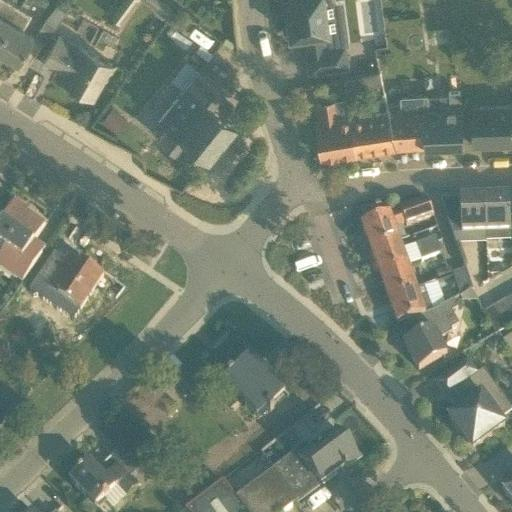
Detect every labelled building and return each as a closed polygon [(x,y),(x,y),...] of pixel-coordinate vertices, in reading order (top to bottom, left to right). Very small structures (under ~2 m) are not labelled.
[(0,0),(0,40),(20,7),(7,0),(0,12),(0,0)] [(173,6),(164,0),(122,0),(110,17),(120,25),(137,0),(146,0),(156,7),(153,11),(164,19),(173,6)] [(309,72),(329,69),(349,67),(346,42),(325,45),(324,34),(330,33),(327,2),(336,1),(335,0),(291,0),(294,18),(288,19),(290,37),(307,35),(309,49),(307,49),(309,72)] [(44,42),(66,11),(56,4),(34,36),(44,42)] [(0,52),(17,63),(33,35),(22,29),(31,14),(20,7),(0,40),(0,52)] [(79,47),(58,35),(44,61),(65,73),(62,79),(93,96),(112,62),(80,45),(79,47)] [(209,159),(237,124),(212,103),(223,91),(199,71),(159,119),(167,126),(158,137),(159,138),(174,150),(184,139),(209,159)] [(380,71),(361,74),(363,87),(382,83),(380,71)] [(389,112),(396,147),(464,144),(462,99),(437,100),(437,106),(426,107),(426,92),(399,93),(399,103),(386,103),(387,107),(389,112)] [(322,161),(354,155),(345,99),(334,101),(317,103),(320,121),(316,121),(322,161)] [(396,147),(389,112),(363,116),(350,118),(348,99),(345,99),(354,155),(397,149),(396,147)] [(472,145),(511,144),(511,104),(471,106),(472,145)] [(101,121),(118,131),(127,117),(109,107),(101,121)] [(486,236),(511,235),(509,197),(485,198),(486,236)] [(461,237),(486,236),(485,198),(460,199),(460,203),(461,237)] [(0,269),(23,284),(43,252),(33,245),(45,226),(28,214),(29,211),(15,201),(0,223),(0,242),(8,248),(0,259),(0,269)] [(406,228),(434,218),(428,201),(401,211),(402,214),(390,218),(390,217),(362,227),(371,253),(398,243),(393,229),(405,224),(406,228)] [(423,262),(442,255),(436,240),(417,247),(423,262)] [(379,277),(407,267),(398,243),(371,253),(379,277)] [(436,274),(440,283),(454,277),(453,275),(450,268),(448,269),(442,255),(423,262),(428,277),(436,274)] [(79,264),(69,257),(61,268),(50,261),(34,286),(40,290),(38,293),(53,304),(58,296),(81,311),(104,277),(81,261),(79,264)] [(388,302),(416,292),(407,267),(379,277),(388,302)] [(465,271),(453,275),(454,277),(462,298),(472,293),(473,292),(465,271)] [(436,311),(445,307),(436,284),(416,292),(388,302),(397,326),(397,327),(416,321),(415,321),(436,311)] [(419,372),(447,356),(439,342),(452,336),(450,331),(458,326),(452,314),(458,311),(452,302),(445,307),(436,311),(415,321),(416,321),(424,336),(405,347),(419,372)] [(507,329),(511,326),(511,311),(507,302),(496,308),(507,329)] [(496,335),(507,329),(496,308),(485,315),(496,335)] [(249,358),(246,355),(249,352),(231,333),(195,367),(192,365),(176,380),(197,401),(219,379),(256,418),(266,409),(271,413),(274,410),(272,408),(285,394),(250,358),(249,358)] [(477,377),(467,364),(436,386),(446,399),(448,398),(459,413),(449,420),(468,445),(480,447),(505,429),(500,422),(511,413),(511,411),(483,372),(477,377)] [(360,461),(338,431),(308,454),(302,446),(298,449),(299,450),(273,470),(262,455),(224,485),(187,511),(288,511),(321,487),(321,488),(339,474),(342,477),(348,473),(347,471),(360,461)] [(138,486),(131,478),(143,467),(124,447),(111,459),(119,467),(105,480),(89,464),(70,483),(95,509),(117,488),(127,497),(138,486)] [(511,485),(503,493),(511,503),(511,485)]
